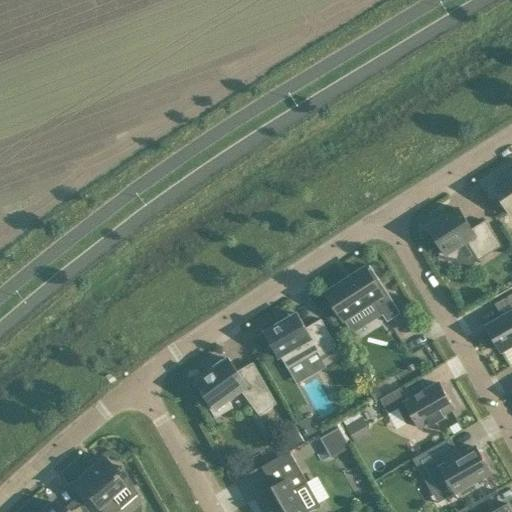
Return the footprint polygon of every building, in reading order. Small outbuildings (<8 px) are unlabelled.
[(511,212),(511,211),(511,176),(495,187),(511,212)] [(460,208),(430,228),(442,248),(441,255),(458,259),(461,246),(468,242),(480,260),(503,246),(486,220),(473,229),(460,208)] [(367,267),(327,293),(345,320),(375,301),(388,322),(402,313),(371,265),(370,266),(371,268),(368,270),(367,267)] [(503,317),(488,326),(493,335),(492,336),(496,344),(498,343),(503,352),(511,346),(511,294),(496,304),(503,317)] [(307,327),(302,319),(300,315),(299,314),(266,333),(280,357),(282,356),(289,368),(318,351),(321,356),(338,346),(322,319),(307,327)] [(204,396),(216,418),(234,408),(231,401),(243,392),(259,414),(278,404),(254,362),(238,371),(229,358),(224,362),(223,361),(216,366),(217,367),(197,382),(206,395),(204,396)] [(402,387),(384,397),(381,399),(389,414),(399,409),(407,423),(415,419),(420,427),(430,422),(432,425),(445,418),(443,414),(455,408),(441,383),(409,401),(402,387)] [(381,399),(384,397),(377,385),(369,389),(376,402),(381,399)] [(309,416),(307,418),(299,422),(298,422),(306,438),(318,431),(309,416)] [(345,426),(350,436),(367,426),(362,416),(346,425),(345,426)] [(293,448),(305,441),(297,427),(285,433),(293,448)] [(321,438),(326,448),(345,437),(339,428),(321,438)] [(422,461),(437,487),(449,480),(457,493),(462,490),(464,494),(476,487),(473,483),(492,473),(486,464),(488,463),(483,455),(482,456),(477,447),(456,459),(448,445),(422,461)] [(269,511),(312,511),(323,506),(309,482),(291,450),(263,467),(274,487),(260,495),(269,511)] [(120,508),(137,493),(122,466),(121,467),(121,468),(117,472),(103,456),(78,478),(91,494),(88,497),(98,508),(110,498),(120,508)] [(483,511),(477,501),(459,511),(458,511),(511,511),(511,508),(509,503),(493,511),(483,511)] [(52,502),(40,511),(83,511),(79,505),(67,511),(65,511),(64,509),(52,502)]
